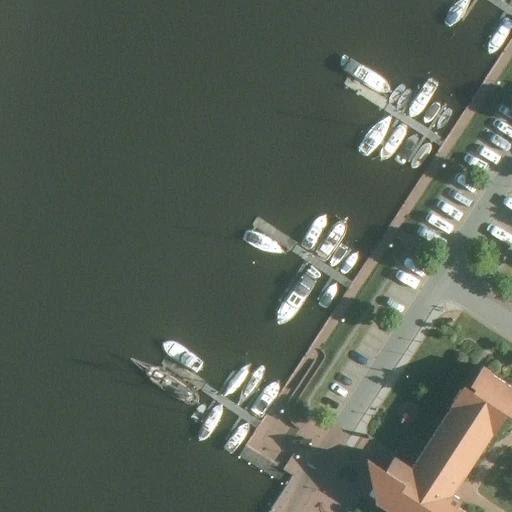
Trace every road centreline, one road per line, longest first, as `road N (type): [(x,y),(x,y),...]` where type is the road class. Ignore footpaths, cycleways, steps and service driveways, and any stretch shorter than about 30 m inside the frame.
road 1 (residential): [(293,511),(441,280)]
road 2 (residential): [(441,280),(511,170)]
